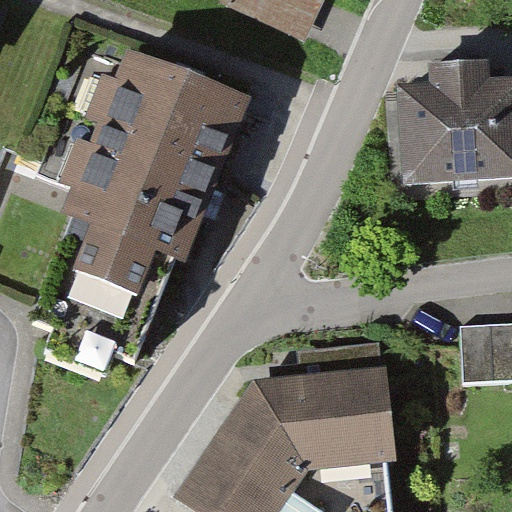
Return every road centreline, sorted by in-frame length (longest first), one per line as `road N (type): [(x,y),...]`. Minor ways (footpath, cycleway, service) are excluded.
road 1 (residential): [(252,299),(314,206),(402,0)]
road 2 (residential): [(511,278),(276,311),(252,299)]
road 3 (residential): [(111,511),(252,299)]
